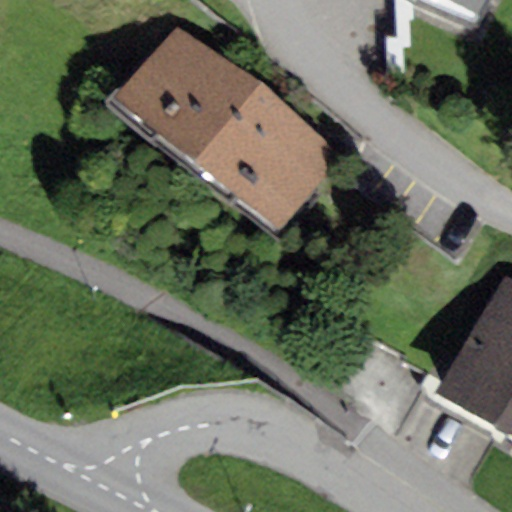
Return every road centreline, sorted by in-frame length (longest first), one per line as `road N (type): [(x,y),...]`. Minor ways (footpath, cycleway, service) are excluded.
road 1 (residential): [(112,492),(137,447),(173,429),(259,426),(402,511)]
road 2 (residential): [(511,209),(488,200),(324,75),(294,35),(285,0)]
road 3 (residential): [(112,492),(0,434)]
